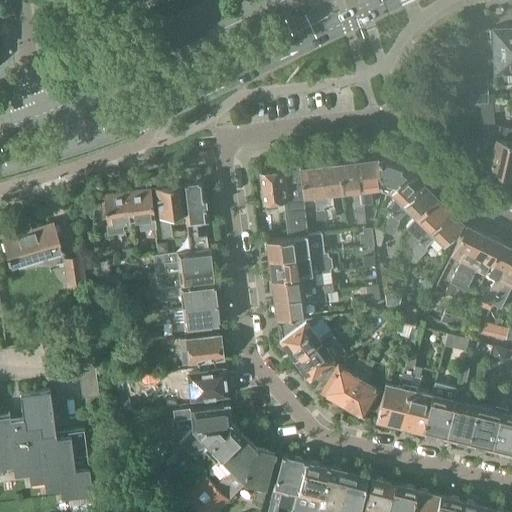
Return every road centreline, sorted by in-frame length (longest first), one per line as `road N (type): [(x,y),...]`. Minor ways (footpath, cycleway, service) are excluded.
road 1 (residential): [(511,484),(318,438),(246,355),(222,153),(236,136),(391,120),(511,217)]
road 2 (secondary): [(285,0),(37,116)]
road 3 (residential): [(0,189),(137,145),(155,113)]
road 4 (secondary): [(155,113),(299,39)]
